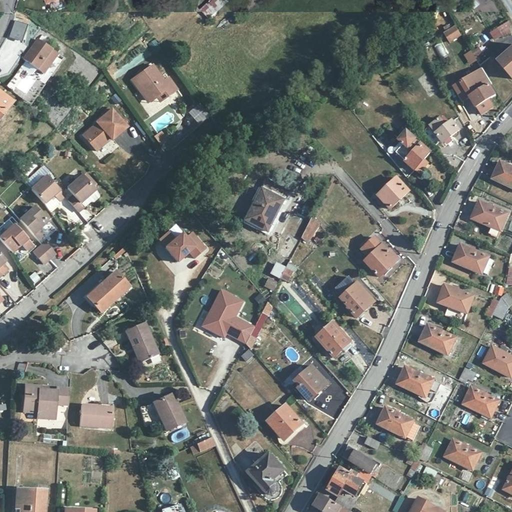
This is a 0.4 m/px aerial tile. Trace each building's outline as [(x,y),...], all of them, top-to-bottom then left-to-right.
[(220,0),(209,0),(200,9),(208,18),(224,3),(220,0)] [(511,31),(511,26),(509,21),(497,28),(501,35),(502,38),(511,31)] [(460,34),(455,26),(445,33),(450,41),(460,34)] [(57,54),(37,39),(22,59),(24,61),(42,74),(57,54)] [(511,49),(498,62),(511,77),(511,49)] [(472,53),(470,50),(466,52),(468,55),(466,56),(471,65),(473,64),(477,62),(472,53)] [(42,74),(24,61),(20,67),(43,84),(63,58),(57,54),(42,74)] [(163,81),(151,65),(130,80),(137,90),(140,88),(149,101),(155,97),(164,91),(167,96),(175,91),(166,78),(163,81)] [(495,96),(488,85),(479,91),(476,86),(467,91),(477,107),(477,106),(482,114),(494,106),(490,99),(495,96)] [(149,101),(140,88),(137,90),(146,103),(149,101)] [(167,96),(164,91),(155,97),(159,102),(167,96)] [(0,116),(11,102),(0,92),(0,116)] [(125,128),(110,110),(95,122),(95,123),(81,136),(95,151),(102,145),(103,141),(107,137),(110,141),(125,128)] [(446,126),(440,118),(423,131),(436,148),(443,143),(450,138),(459,130),(452,121),(446,126)] [(161,131),(153,137),(158,145),(167,140),(161,131)] [(415,139),(407,132),(400,140),(398,138),(385,152),(401,171),(407,179),(415,169),(419,173),(425,167),(421,164),(424,160),(430,153),(421,144),(420,146),(414,141),(415,139)] [(453,141),(450,138),(443,143),(445,147),(453,141)] [(511,168),(501,163),(493,179),(511,188),(511,168)] [(95,184),(86,174),(83,176),(92,186),(95,184)] [(64,196),(46,175),(31,189),(44,203),(49,209),(58,201),(64,196)] [(83,176),(82,175),(66,189),(72,196),(68,200),(78,212),(89,201),(91,201),(98,196),(98,193),(92,186),(83,176)] [(409,192),(397,178),(378,195),(391,209),(409,192)] [(289,193),(268,181),(247,221),(269,232),(289,193)] [(24,199),(21,195),(8,206),(11,210),(24,199)] [(508,215),(480,202),(472,219),(490,227),(501,232),(508,215)] [(48,220),(35,206),(20,220),(38,240),(43,235),(38,229),(48,220)] [(320,225),(313,217),(302,239),(308,242),(320,225)] [(32,245),(14,225),(0,237),(0,238),(12,252),(21,244),(27,250),(32,245)] [(501,232),(490,227),(488,234),(498,239),(501,232)] [(181,233),(164,248),(177,262),(189,252),(194,258),(205,248),(191,232),(185,237),(181,233)] [(389,252),(376,237),(363,249),(369,257),(365,261),(379,276),(398,259),(391,251),(389,252)] [(42,245),(39,248),(49,258),(55,253),(45,242),(42,245)] [(490,257),(462,245),(454,263),(482,275),(483,273),(489,259),(490,257)] [(43,263),(49,258),(39,248),(34,252),(43,263)] [(494,262),(489,259),(483,273),(488,275),(494,262)] [(297,268),(289,263),(286,269),(292,272),(297,268)] [(281,279),(286,269),(278,264),(272,274),(281,279)] [(286,269),(281,279),(288,282),(292,272),(286,269)] [(129,287),(115,272),(88,297),(101,312),(129,287)] [(343,296),(356,284),(349,277),(336,289),(343,296)] [(278,284),(270,280),(266,286),(275,290),(278,284)] [(374,301),(358,283),(356,284),(343,296),(341,298),(349,307),(348,308),(356,317),(374,301)] [(474,297),(445,286),(439,303),(449,307),(445,317),(464,324),(474,297)] [(502,296),(504,287),(496,286),(495,294),(502,296)] [(246,343),(254,327),(235,317),(243,301),(221,290),(202,326),(224,338),(228,331),(237,336),(236,338),(246,343)] [(502,299),(509,308),(511,305),(511,300),(507,294),(502,299)] [(503,320),(509,308),(502,299),(502,298),(499,303),(495,310),(493,315),(503,320)] [(495,310),(499,303),(494,300),(490,308),(495,310)] [(273,307),(269,302),(263,313),(269,316),(273,307)] [(490,308),(489,307),(485,315),(492,318),(493,315),(495,310),(490,308)] [(255,329),(260,332),(269,316),(263,313),(255,329)] [(159,355),(145,323),(125,331),(133,348),(136,347),(143,362),(159,355)] [(351,342),(333,323),(317,337),(335,357),(351,342)] [(456,339),(428,326),(420,342),(448,356),(456,339)] [(257,339),(260,332),(255,329),(251,336),(257,339)] [(257,339),(251,336),(246,345),(251,350),(257,339)] [(143,362),(136,347),(133,348),(140,363),(143,362)] [(508,350),(503,347),(500,351),(498,350),(492,347),(484,364),(511,378),(511,377),(511,357),(505,354),(508,350)] [(253,356),(249,351),(242,357),(246,362),(253,356)] [(327,384),(312,366),(295,381),(301,387),(299,388),(310,400),(327,384)] [(440,384),(406,367),(397,384),(432,401),(440,384)] [(476,373),(466,368),(459,381),(465,384),(468,380),(472,382),(476,373)] [(40,387),(25,386),(24,412),(37,413),(37,419),(55,420),(56,405),(69,406),(70,389),(57,388),(56,392),(49,392),(40,391),(40,387)] [(500,401),(472,387),(463,404),(491,418),(500,401)] [(173,405),(169,396),(152,404),(165,432),(185,423),(176,404),(173,405)] [(111,406),(99,405),(99,407),(81,406),(80,428),(112,430),(113,409),(111,409),(111,406)] [(303,425),(286,406),(268,421),(283,439),(295,429),(296,431),(303,425)] [(414,422),(386,408),(378,424),(406,438),(414,422)] [(215,445),(211,437),(207,439),(197,444),(200,452),(215,445)] [(379,442),(368,437),(365,444),(376,449),(379,442)] [(481,454),(453,440),(445,458),(473,471),(481,454)] [(200,452),(197,444),(190,447),(193,455),(200,452)] [(433,449),(426,446),(422,454),(428,457),(433,449)] [(356,451),(351,448),(344,458),(349,462),(374,478),(377,473),(372,470),(376,464),(356,451)] [(119,451),(108,450),(108,458),(119,459),(119,451)] [(285,470),(270,453),(255,466),(249,472),(267,493),(270,494),(272,495),(274,495),(276,493),(278,490),(277,487),(273,481),(285,470)] [(416,471),(421,463),(419,462),(409,458),(408,460),(413,463),(411,467),(411,468),(416,471)] [(421,463),(416,471),(424,475),(428,467),(421,463)] [(350,475),(341,469),(328,490),(338,496),(343,489),(355,496),(363,483),(357,479),(358,476),(353,472),(350,475)] [(393,499),(395,492),(380,487),(378,493),(393,499)] [(44,511),(46,489),(41,488),(40,491),(17,489),(16,505),(20,505),(20,510),(19,511),(44,511)] [(348,511),(318,493),(315,497),(318,499),(314,506),(323,511),(348,511)] [(442,511),(419,499),(411,511),(442,511)]
